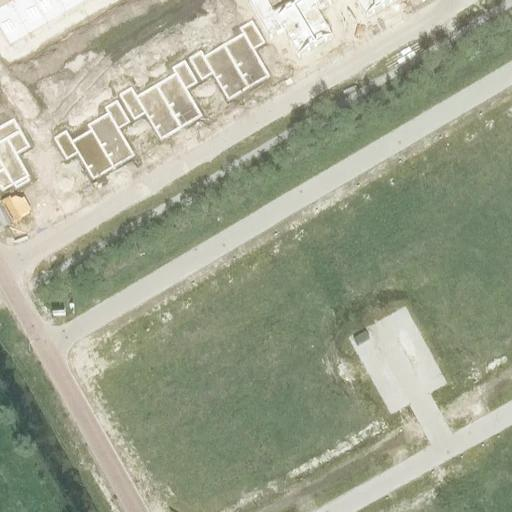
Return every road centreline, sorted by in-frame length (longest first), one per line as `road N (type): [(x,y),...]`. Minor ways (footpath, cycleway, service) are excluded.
road 1 (residential): [(46,348),(511,73)]
road 2 (residential): [(459,0),(2,270)]
road 3 (residential): [(335,511),(511,413)]
road 4 (unclassified): [(137,511),(46,348)]
